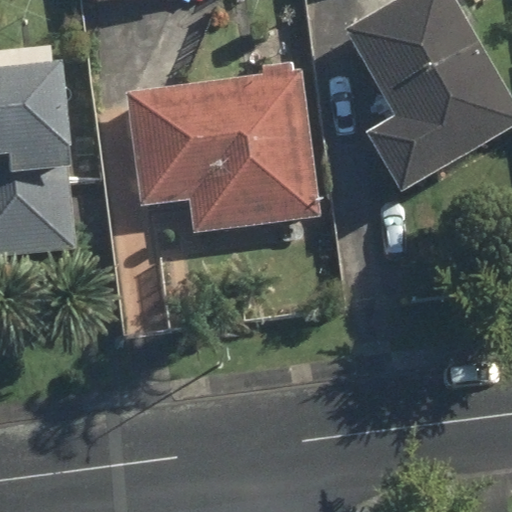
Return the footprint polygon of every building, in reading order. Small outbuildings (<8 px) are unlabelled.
[(82,0),(85,12),(164,0),(82,0)] [(418,0),(408,0),(327,51),(381,138),(351,156),(388,217),(507,143),(418,0)] [(115,108),(130,217),(183,209),(188,249),(317,232),(297,84),(115,108)] [(0,96),(0,190),(49,187),(43,94),(0,96)] [(72,204),(0,197),(0,271),(66,277),(72,204)]
